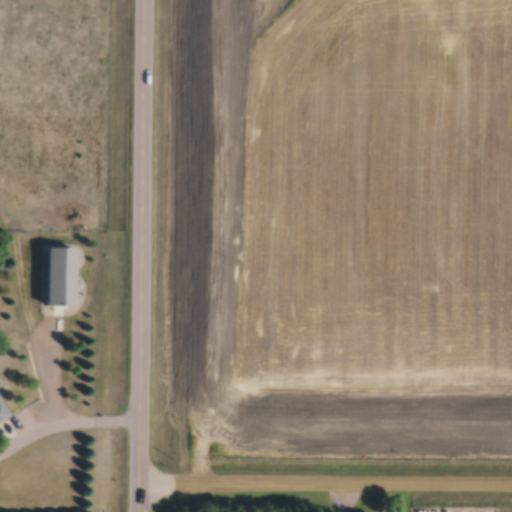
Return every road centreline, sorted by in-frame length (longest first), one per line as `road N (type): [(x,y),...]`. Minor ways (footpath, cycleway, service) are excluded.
road 1 (tertiary): [(137,511),(143,0)]
road 2 (residential): [(511,490),(137,483)]
